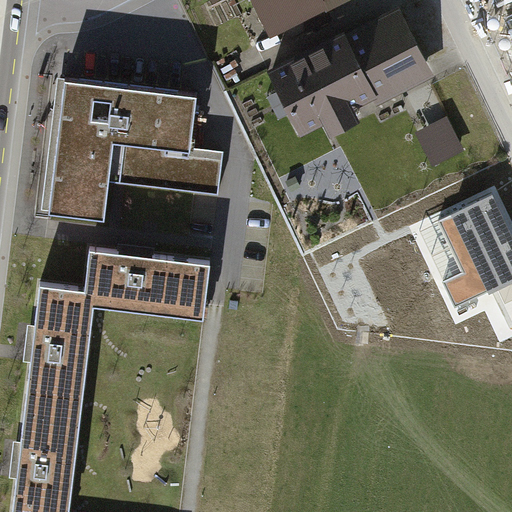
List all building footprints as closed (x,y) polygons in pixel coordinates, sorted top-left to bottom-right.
[(252,0),(272,37),(344,0),(252,0)] [(401,8),(271,73),(303,136),(324,126),(331,138),(362,122),(356,109),(375,100),(378,105),(436,76),(401,8)] [(188,146),(195,91),(63,75),(48,207),(102,214),(106,180),(217,193),(222,150),(188,146)] [(449,117),(417,133),(433,166),(465,149),(449,117)] [(511,233),(493,192),(439,216),(464,271),(444,280),(455,306),(493,289),(509,326),(511,325),(511,233)] [(81,290),(80,301),(92,303),(200,317),(207,263),(86,248),(81,290)] [(80,407),(92,303),(80,301),(81,290),(37,285),(23,401),(80,407)] [(67,511),(80,407),(23,401),(10,511),(67,511)]
